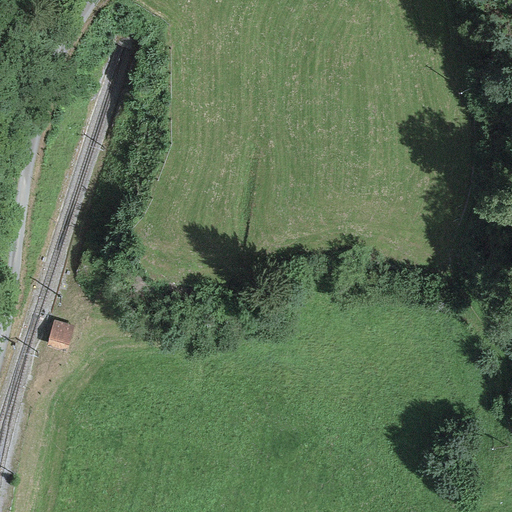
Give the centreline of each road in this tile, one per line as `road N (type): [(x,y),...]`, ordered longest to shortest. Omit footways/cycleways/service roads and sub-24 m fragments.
road 1 (track): [(454,0),(482,136),(453,259),(492,336),(511,413)]
road 2 (track): [(0,347),(38,120),(55,63),(93,0)]
